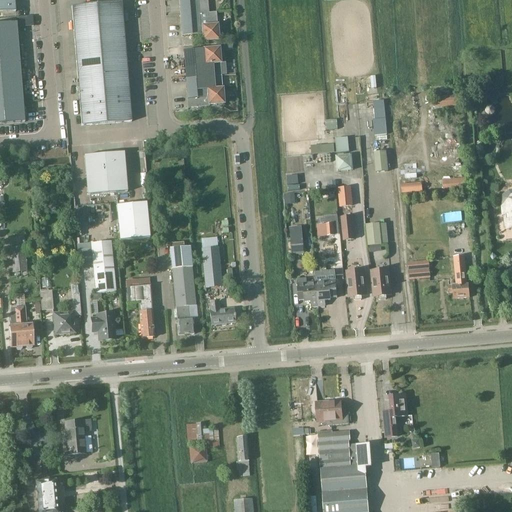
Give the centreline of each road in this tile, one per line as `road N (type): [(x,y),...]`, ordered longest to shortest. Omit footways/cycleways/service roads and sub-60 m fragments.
road 1 (unclassified): [(259,357),(244,137),(234,127),(164,132),(153,0)]
road 2 (secondary): [(0,380),(259,357)]
road 3 (secondary): [(259,357),(511,335)]
road 4 (unclassified): [(0,146),(54,141),(42,0)]
road 5 (unknown): [(408,335),(393,174)]
